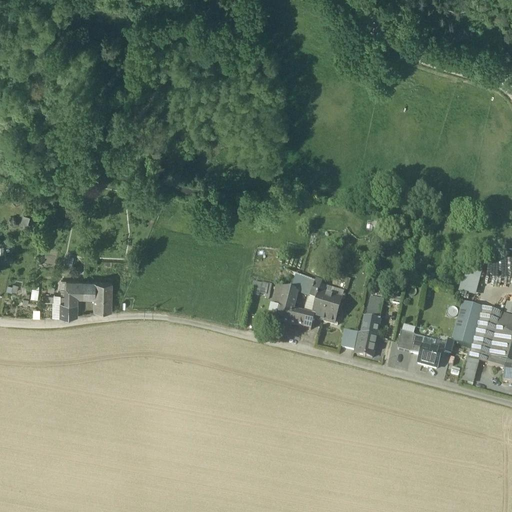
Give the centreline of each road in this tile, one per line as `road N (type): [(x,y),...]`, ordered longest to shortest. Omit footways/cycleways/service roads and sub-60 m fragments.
road 1 (residential): [(511,405),(193,323),(0,322)]
road 2 (track): [(133,0),(91,193)]
road 3 (tertiary): [(503,79),(415,49),(354,0)]
